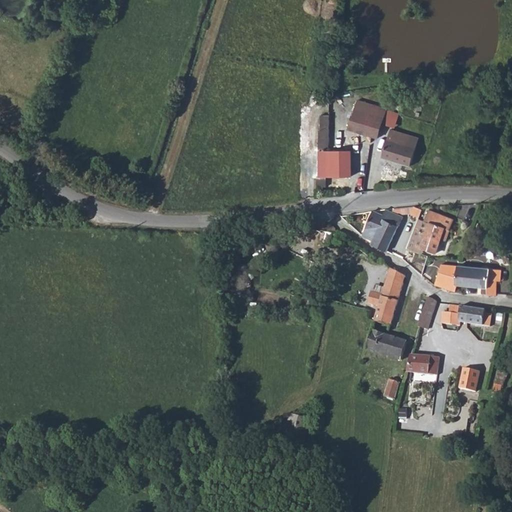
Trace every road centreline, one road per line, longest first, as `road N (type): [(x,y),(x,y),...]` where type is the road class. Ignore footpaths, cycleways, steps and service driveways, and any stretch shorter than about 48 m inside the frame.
road 1 (tertiary): [(323,206),(126,216),(74,196),(0,149)]
road 2 (residential): [(323,206),(438,292),(511,300)]
road 3 (tertiary): [(511,196),(409,194),(323,206)]
